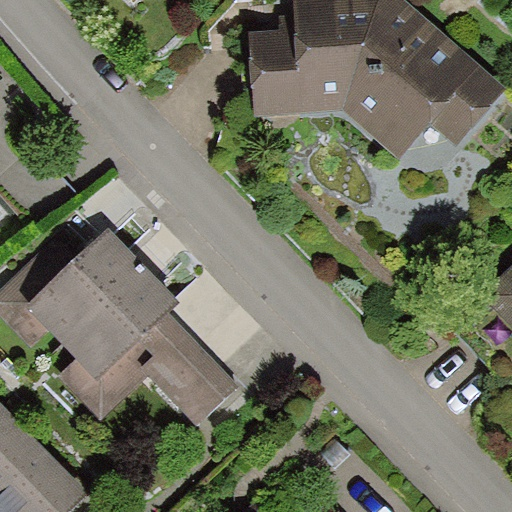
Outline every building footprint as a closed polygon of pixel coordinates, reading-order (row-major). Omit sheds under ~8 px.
[(510,93),(401,0),(289,0),(291,20),(275,21),(275,35),(244,37),(249,122),(345,117),(403,166),(431,133),(456,155),(510,93)] [(62,350),(145,272),(110,234),(73,269),(51,246),(0,294),(0,319),(30,351),(47,334),(62,350)] [(145,272),(62,350),(77,365),(62,379),(102,421),(148,378),(198,431),(240,392),(172,319),(181,311),(145,272)] [(511,272),(486,297),(511,323),(511,272)] [(79,511),(90,502),(0,406),(0,405),(0,511),(79,511)]
